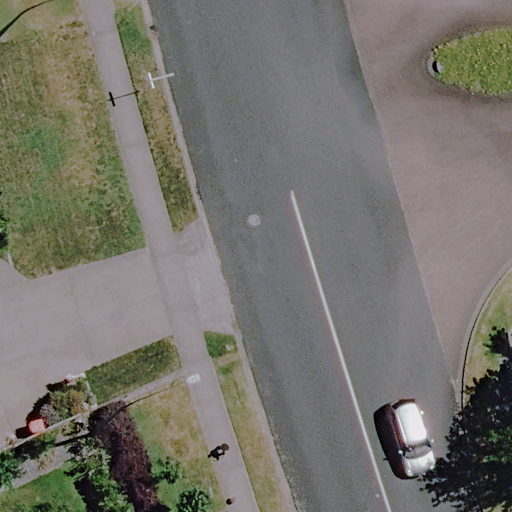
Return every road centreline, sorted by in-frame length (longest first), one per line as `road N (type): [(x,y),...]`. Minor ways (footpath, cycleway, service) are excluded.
road 1 (tertiary): [(391,511),(301,221)]
road 2 (tertiary): [(301,221),(239,0)]
road 3 (residential): [(511,181),(301,221)]
